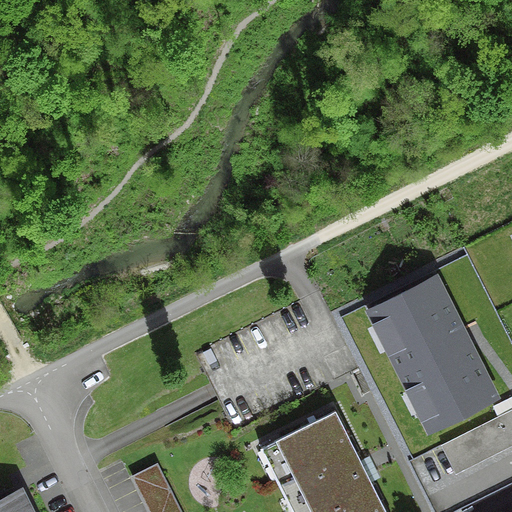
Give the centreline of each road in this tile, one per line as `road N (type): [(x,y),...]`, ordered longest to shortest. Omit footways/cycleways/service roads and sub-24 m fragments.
road 1 (residential): [(314,244),(34,387)]
road 2 (track): [(511,144),(314,244)]
road 3 (residential): [(34,387),(92,511)]
